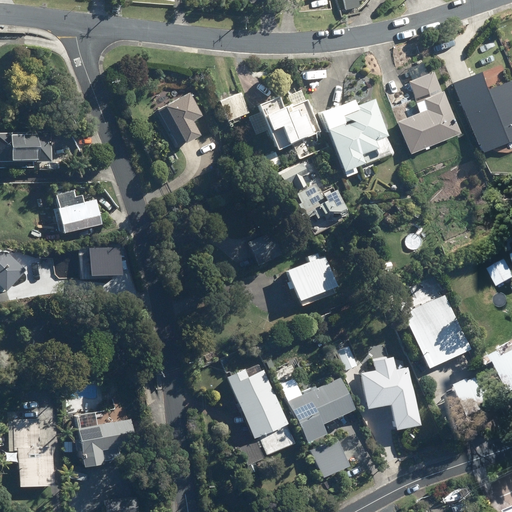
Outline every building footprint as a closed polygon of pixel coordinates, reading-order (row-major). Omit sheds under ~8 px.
[(343,0),(345,10),(359,7),(358,0),(357,0),(343,0)] [(434,73),(409,83),(421,113),(396,123),(409,155),(459,135),(434,73)] [(511,140),(511,80),(459,102),(476,146),(487,142),(489,149),(511,140)] [(248,113),(240,93),(219,102),(228,122),(248,113)] [(200,117),(188,95),(157,111),(177,146),(199,135),(191,122),(200,117)] [(259,106),(277,151),(320,133),(307,100),(283,110),(279,98),(259,106)] [(388,137),(374,100),(357,106),(355,101),(322,113),(345,172),(364,165),(361,156),(378,150),(375,141),(388,137)] [(49,133),(0,134),(0,163),(20,163),(21,164),(50,163),(49,133)] [(275,152),(263,158),(268,170),(280,164),(275,152)] [(494,157),(484,160),(486,167),(496,164),(494,157)] [(300,162),(277,174),(282,185),(290,182),(294,191),(305,186),(301,178),(307,175),(300,162)] [(476,164),(467,167),(469,175),(479,172),(476,164)] [(426,184),(424,177),(418,180),(420,187),(426,184)] [(315,186),(293,197),(304,220),(314,215),(316,220),(323,217),(325,221),(333,222),(348,215),(336,191),(321,198),(315,186)] [(73,193),(54,197),(63,234),(101,225),(95,201),(83,204),(81,196),(74,198),(73,193)] [(271,233),(248,244),(258,266),(281,256),(271,233)] [(0,287),(6,293),(26,272),(6,253),(0,253),(0,287)] [(298,304),(336,289),(324,257),(318,259),(317,255),(306,259),(307,263),(286,272),(298,304)] [(489,269),(499,288),(511,280),(511,268),(507,259),(489,269)] [(468,350),(443,297),(402,317),(427,370),(468,350)] [(355,326),(349,331),(355,338),(361,334),(355,326)] [(356,366),(348,348),(337,353),(345,371),(356,366)] [(501,351),(494,355),(511,389),(511,353),(505,358),(501,351)] [(490,355),(484,358),(488,365),(494,362),(490,355)] [(406,367),(361,376),(368,410),(413,400),(406,367)] [(226,379),(253,441),(258,439),(265,457),(293,444),(286,427),(287,426),(263,372),(248,379),(244,371),(226,379)] [(339,380),(288,403),(306,444),(326,435),(322,426),(353,412),(339,380)] [(97,385),(67,385),(66,408),(97,408),(97,385)] [(54,487),(52,448),(39,449),(38,419),(12,421),(13,452),(17,452),(18,489),(54,487)] [(129,420),(77,430),(84,469),(103,466),(100,452),(134,445),(129,420)] [(255,442),(238,449),(246,467),(263,459),(255,442)] [(72,454),(72,443),(63,443),(63,453),(72,454)] [(135,511),(134,497),(102,501),(102,511),(135,511)]
